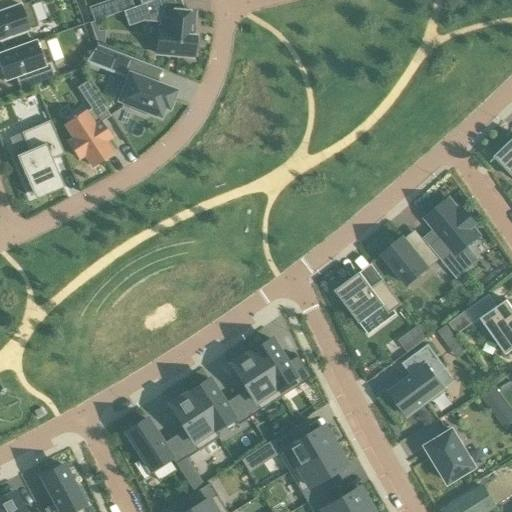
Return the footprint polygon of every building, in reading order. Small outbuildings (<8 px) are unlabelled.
[(0,0),(0,6),(2,11),(24,3),(22,0),(0,0)] [(194,12),(184,11),(180,0),(154,0),(141,5),(123,11),(128,26),(143,21),(159,23),(156,54),(192,57),(194,36),(192,36),(194,12)] [(29,2),(24,3),(2,11),(0,12),(0,39),(6,37),(11,50),(33,42),(28,30),(38,26),(29,2)] [(44,38),(33,42),(11,50),(0,54),(0,68),(4,80),(22,74),(26,87),(58,76),(44,38)] [(142,61),(108,48),(101,67),(128,77),(119,100),(132,105),(130,109),(145,114),(146,111),(159,116),(163,106),(167,108),(174,91),(136,76),(142,61)] [(84,155),(92,167),(112,154),(104,142),(110,138),(100,123),(110,116),(96,94),(85,101),(90,109),(85,112),(84,112),(75,118),(74,116),(72,117),(74,119),(65,125),(74,139),(68,143),(78,158),(84,155)] [(64,154),(50,120),(21,133),(27,146),(28,146),(29,150),(16,155),(17,156),(32,193),(61,181),(53,162),(52,163),(51,159),(64,154)] [(511,140),(494,157),(511,175),(511,140)] [(462,215),(449,199),(425,218),(441,237),(429,246),(456,279),(469,268),(458,254),(480,236),(472,227),(476,224),(466,212),(462,215)] [(439,259),(426,244),(416,253),(403,237),(382,254),(407,285),(439,259)] [(389,314),(402,305),(383,280),(372,288),(360,273),(336,291),(360,324),(383,307),(389,314)] [(488,294),(465,310),(474,322),(480,318),(506,354),(511,349),(511,307),(507,300),(497,307),(488,294)] [(438,332),(453,352),(462,346),(447,326),(438,332)] [(418,329),(405,339),(413,349),(425,340),(418,329)] [(270,339),(251,352),(280,397),(311,377),(297,356),(286,363),(270,339)] [(445,389),(435,377),(446,369),(428,345),(403,364),(411,375),(389,392),(408,416),(432,398),(433,401),(444,393),(443,391),(445,389)] [(251,352),(231,365),(246,389),(235,396),(249,417),(257,412),(270,403),(280,397),(251,352)] [(208,380),(189,393),(213,429),(232,417),(238,425),(244,421),(249,417),(235,396),(224,404),(208,380)] [(481,396),(493,412),(506,403),(494,387),(481,396)] [(189,393),(169,405),(184,430),(173,437),(187,458),(218,438),(213,429),(189,393)] [(146,419),(125,432),(142,458),(138,461),(148,476),(172,460),(175,464),(186,457),(187,458),(173,437),(162,444),(146,419)] [(291,429),(269,442),(287,473),(334,446),(322,426),(298,441),(291,429)] [(449,433),(426,447),(449,483),(471,470),(449,433)] [(334,446),(287,473),(305,504),(327,491),(320,480),(345,465),(334,446)] [(63,465),(41,477),(55,503),(43,509),(44,511),(68,511),(88,502),(79,486),(75,488),(63,465)] [(194,507),(186,511),(226,511),(209,483),(188,496),(194,507)] [(488,483),(445,509),(446,511),(489,511),(501,505),(488,483)] [(327,491),(305,504),(310,511),(317,511),(322,510),(323,511),(361,511),(370,508),(358,488),(333,502),(327,491)] [(23,511),(13,493),(0,500),(0,511),(38,511),(39,511),(38,511),(23,511)]
